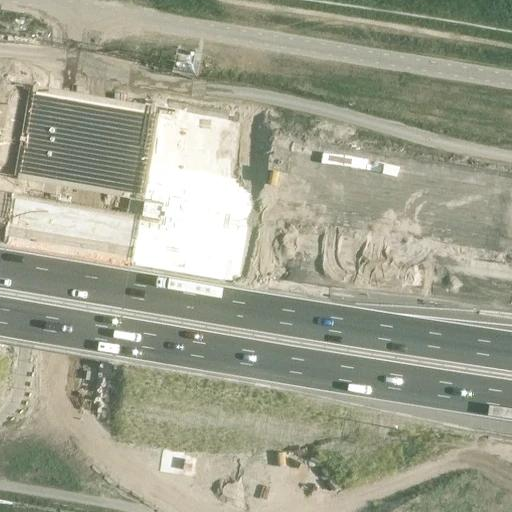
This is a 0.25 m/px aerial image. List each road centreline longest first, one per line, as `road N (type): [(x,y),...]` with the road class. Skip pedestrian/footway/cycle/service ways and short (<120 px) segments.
road 1 (motorway): [(511,219),(0,133)]
road 2 (motorway): [(0,278),(511,360)]
road 3 (motorway): [(0,211),(511,292)]
road 4 (unclassified): [(35,0),(511,80)]
road 5 (unknown): [(511,47),(222,0)]
